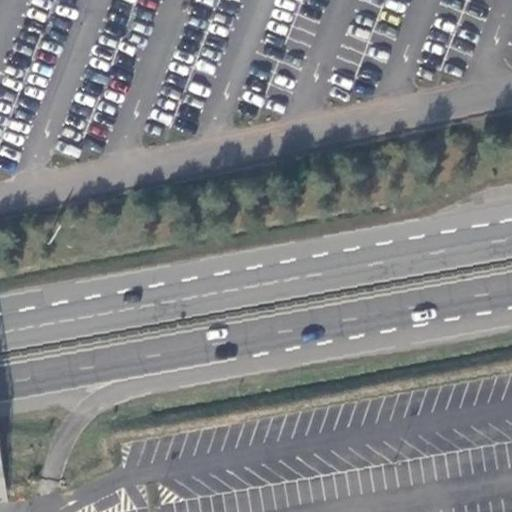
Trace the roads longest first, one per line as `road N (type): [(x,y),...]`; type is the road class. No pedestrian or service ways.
road 1 (trunk): [(511,205),(0,321)]
road 2 (trunk): [(0,381),(511,287)]
road 3 (trunk): [(511,237),(0,330)]
